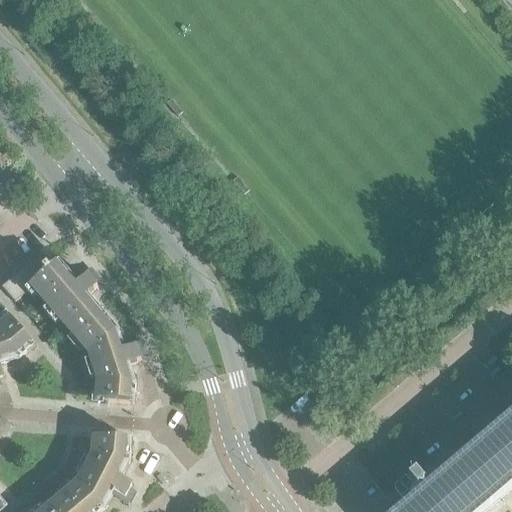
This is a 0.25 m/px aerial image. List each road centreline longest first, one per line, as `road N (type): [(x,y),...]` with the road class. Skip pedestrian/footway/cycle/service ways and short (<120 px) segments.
road 1 (residential): [(255,451),(216,312),(93,158)]
road 2 (residential): [(60,186),(185,333),(234,461)]
road 3 (residential): [(286,501),(511,310)]
road 4 (residential): [(93,158),(0,49)]
